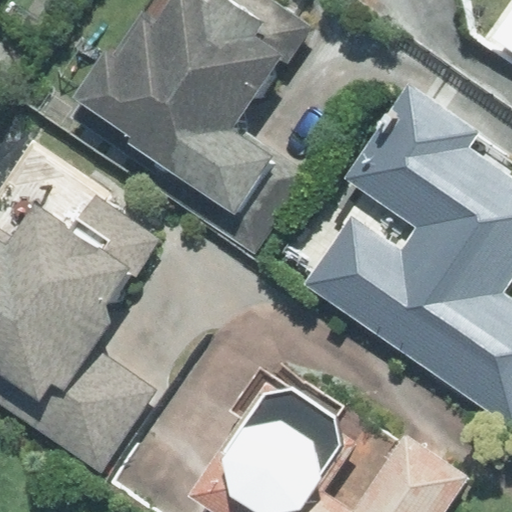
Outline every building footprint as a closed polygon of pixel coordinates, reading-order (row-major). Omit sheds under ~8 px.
[(151,9),(80,112),(272,244),(317,178),(247,129),(320,24),(285,0),(237,0),(231,9),(218,0),(183,0),(169,21),(151,9)] [(511,0),(510,0),(505,8),(511,13),(511,16),(498,38),(511,47),(511,0)] [(358,216),(312,281),(511,421),(511,295),(510,294),(511,290),(511,170),(478,147),(489,131),(419,82),(353,176),(425,227),(408,251),(358,216)] [(0,392),(109,468),(163,390),(104,349),(123,322),(120,302),(164,238),(102,195),(82,224),(47,201),(23,235),(0,219),(0,392)] [(202,499),(220,511),(450,511),(475,476),(414,435),(362,511),(327,489),(368,429),(287,374),(202,499)]
